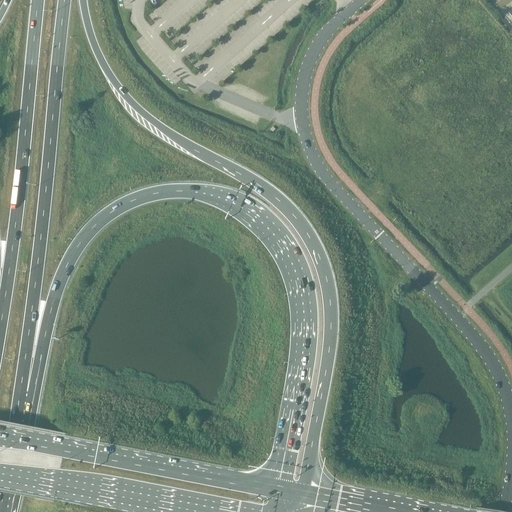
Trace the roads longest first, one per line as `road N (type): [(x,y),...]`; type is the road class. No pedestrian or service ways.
road 1 (trunk): [(19,396),(61,276),(91,229),(151,194),(218,197),(269,225),(298,279),(302,357),(279,490)]
road 2 (primary): [(302,493),(331,331),(317,254),(279,200),(132,104),(105,70),(83,0)]
road 3 (unclassified): [(511,416),(483,349),(326,178),(304,134),(309,60),(361,0)]
road 4 (trunk): [(36,7),(5,295)]
road 5 (trunk): [(279,490),(0,438)]
road 6 (primary): [(40,239),(64,0)]
road 7 (primary): [(0,473),(193,511)]
road 8 (trunk): [(19,396),(40,239)]
